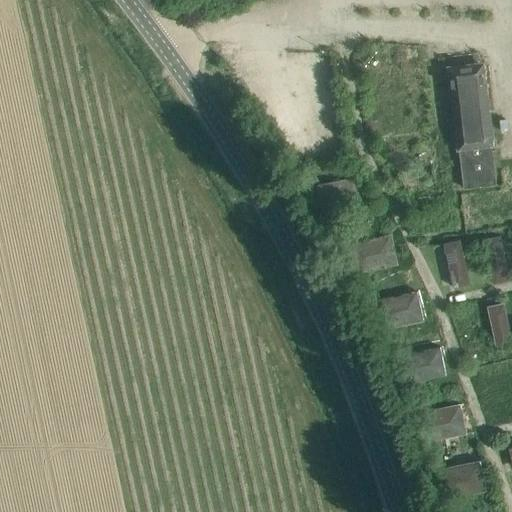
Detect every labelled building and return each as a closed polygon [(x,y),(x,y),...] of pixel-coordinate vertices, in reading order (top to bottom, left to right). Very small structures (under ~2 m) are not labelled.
[(482,65),(450,68),(459,148),(461,148),(462,159),(461,159),(464,188),(474,187),(474,186),(487,184),(487,185),(497,184),(493,155),(492,155),(491,144),(492,144),(482,65)] [(355,178),(320,185),(325,213),(361,205),(355,178)] [(391,235),(349,243),(355,272),(397,263),(391,235)] [(500,236),(485,239),(494,283),(509,279),(500,236)] [(470,283),(461,240),(445,243),(454,287),(470,283)] [(418,292),(376,300),(382,328),(424,320),(418,292)] [(511,346),(511,339),(504,303),(488,307),(498,350),(511,346)] [(442,343),(399,352),(405,381),(448,373),(442,343)] [(461,404),(419,413),(425,441),(467,433),(461,404)] [(480,461),(440,469),(446,498),(486,490),(480,461)]
